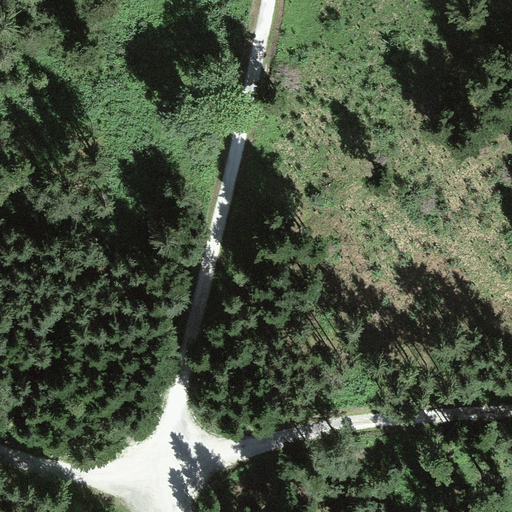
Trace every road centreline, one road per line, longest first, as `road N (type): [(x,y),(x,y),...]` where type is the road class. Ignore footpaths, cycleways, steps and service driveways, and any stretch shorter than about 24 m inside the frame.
road 1 (track): [(260,0),(160,475)]
road 2 (track): [(511,410),(286,428),(160,475)]
road 3 (track): [(0,448),(100,476),(160,475)]
